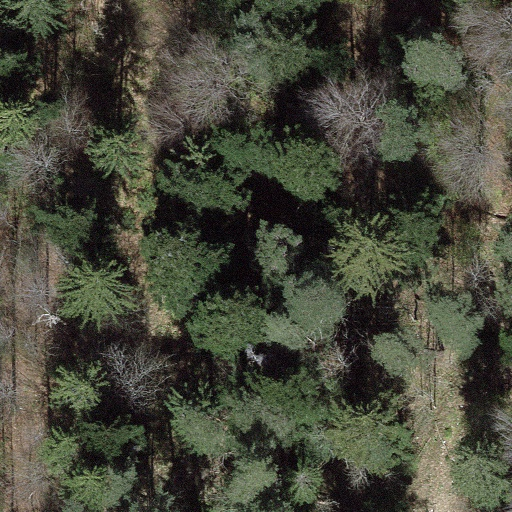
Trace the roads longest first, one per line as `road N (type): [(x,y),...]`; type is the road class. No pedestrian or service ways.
road 1 (track): [(203,511),(176,431),(133,205),(142,21),(130,0)]
road 2 (track): [(511,309),(448,469),(439,511)]
